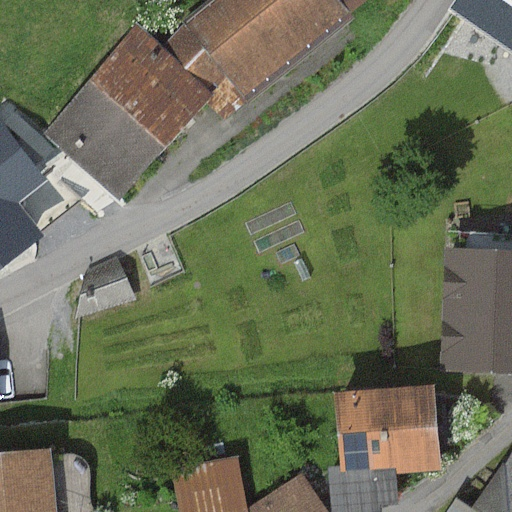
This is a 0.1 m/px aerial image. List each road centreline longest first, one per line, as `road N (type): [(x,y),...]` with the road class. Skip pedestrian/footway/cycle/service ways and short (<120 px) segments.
road 1 (residential): [(440,0),(357,89),(234,178),(0,296)]
road 2 (residential): [(511,430),(469,473),(410,511)]
